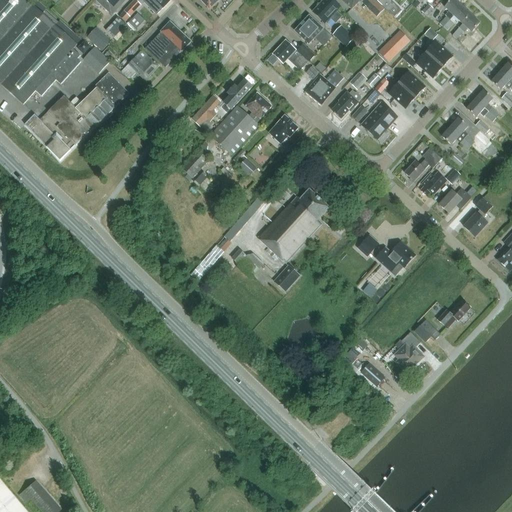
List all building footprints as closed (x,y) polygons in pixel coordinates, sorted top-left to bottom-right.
[(0,0),(0,83),(23,104),(36,90),(42,96),(56,79),(61,84),(81,61),(78,59),(81,56),(73,49),(77,45),(55,25),(58,22),(44,10),(42,13),(27,0),(0,0)] [(125,0),(96,0),(112,15),(125,0)] [(135,0),(124,11),(119,17),(125,22),(141,5),(135,0)] [(141,0),(156,15),(162,9),(171,0),(141,0)] [(200,0),(209,9),(219,0),(200,0)] [(340,8),(331,0),(324,0),(312,12),(324,24),(340,8)] [(340,0),(341,1),(342,0),(351,10),(360,0),(340,0)] [(384,11),(372,0),(363,0),(361,3),(377,18),(384,11)] [(374,0),(393,17),(408,2),(406,0),(374,0)] [(454,17),(454,16),(462,7),(454,0),(452,0),(445,8),(448,12),(444,16),(446,18),(450,21),(454,17)] [(426,17),(433,10),(428,5),(421,12),(426,17)] [(471,15),(462,7),(454,16),(454,17),(450,21),(453,24),(457,20),(463,25),(471,15)] [(471,15),(463,25),(459,29),(463,32),(464,33),(467,29),(472,33),(480,23),(471,15)] [(128,23),(135,30),(141,24),(134,17),(128,23)] [(332,38),(323,29),(311,18),(309,17),(295,32),(309,44),(314,38),(324,47),(332,38)] [(439,25),(443,28),(450,21),(446,18),(439,25)] [(443,28),(447,32),(453,24),(450,21),(443,28)] [(162,33),(146,49),(165,68),(181,51),(182,52),(191,42),(170,23),(161,32),(162,33)] [(102,52),(112,41),(97,27),(87,38),(102,52)] [(333,34),(346,46),(353,39),(340,27),(333,34)] [(438,35),(431,29),(425,35),(428,37),(429,36),(434,40),(438,35)] [(456,39),(463,32),(459,29),(452,36),(456,39)] [(393,38),(378,53),(388,63),(402,48),(393,38)] [(84,52),(90,46),(85,41),(80,47),(84,52)] [(286,41),(273,55),(283,64),(287,60),(299,72),(305,65),(308,62),(297,51),(286,41)] [(426,53),(443,68),(453,57),(442,47),(436,42),(426,53)] [(302,45),(297,51),(308,62),(314,56),(302,45)] [(110,61),(96,47),(84,59),(99,73),(110,61)] [(112,61),(116,57),(109,50),(105,54),(112,61)] [(145,81),(159,67),(142,50),(128,64),(145,81)] [(426,53),(416,64),(433,79),(443,68),(426,53)] [(511,67),(508,64),(500,73),(511,84),(511,67)] [(306,73),(313,80),(319,74),(312,67),(306,73)] [(319,76),(312,85),(306,93),(321,106),(344,79),(335,71),(326,81),(325,80),(319,76)] [(409,72),(399,84),(415,98),(425,87),(409,72)] [(355,88),(364,78),(360,73),(350,83),(355,88)] [(509,90),(509,89),(511,91),(511,84),(500,73),(491,82),(501,91),(505,87),(509,90)] [(40,119),(35,115),(26,125),(54,153),(61,160),(69,153),(116,107),(130,93),(110,74),(96,86),(98,88),(75,108),(64,97),(40,119)] [(367,83),(372,88),(381,79),(375,74),(367,83)] [(238,88),(235,86),(228,94),(230,96),(220,107),(227,114),(251,88),(244,82),(238,88)] [(380,83),(374,89),(379,94),(385,88),(380,83)] [(415,98),(399,84),(389,95),(405,109),(415,98)] [(347,92),(339,102),(340,103),(332,111),(341,119),(348,110),(350,112),(361,99),(361,97),(357,93),(355,93),(353,91),(350,94),(347,92)] [(483,91),(475,101),(484,109),(489,113),(492,109),(488,106),(493,100),(483,91)] [(511,97),(507,93),(502,99),(511,108),(511,97)] [(259,126),(256,124),(272,107),(257,94),(245,107),(252,113),(249,116),(238,107),(211,136),(231,155),(259,126)] [(222,104),(213,96),(191,119),(201,128),(208,121),(210,123),(217,116),(213,113),(222,104)] [(489,113),(484,109),(475,101),(467,110),(476,118),(480,114),(484,118),(485,117),(489,113)] [(371,114),(388,129),(398,117),(381,103),(371,114)] [(357,111),(363,117),(368,112),(361,106),(357,111)] [(492,109),(489,113),(496,120),(499,116),(492,109)] [(489,113),(485,117),(493,124),(496,120),(489,113)] [(388,129),(371,114),(361,125),(378,140),(388,129)] [(288,136),(289,138),(298,129),(285,117),(269,134),(280,144),(288,136)] [(458,119),(450,128),(452,130),(471,147),(475,144),(463,133),(468,128),(458,119)] [(485,134),(489,130),(480,122),(476,126),(485,134)] [(471,147),(452,130),(450,128),(442,137),(452,146),(456,141),(468,151),(471,147)] [(496,136),(490,130),(486,135),(492,141),(496,136)] [(491,141),(480,131),(476,136),(486,146),(491,141)] [(209,161),(200,153),(198,151),(197,153),(182,169),(192,179),(209,161)] [(434,152),(433,153),(426,160),(425,160),(420,166),(416,162),(405,173),(415,182),(425,170),(429,165),(433,169),(442,159),(435,153),(434,152)] [(460,166),(465,162),(455,153),(451,158),(460,166)] [(240,167),(250,177),(256,170),(246,160),(240,167)] [(452,186),(461,176),(455,170),(446,180),(452,186)] [(206,172),(197,182),(201,186),(210,176),(206,172)] [(433,195),(447,181),(441,176),(438,173),(434,177),(432,175),(422,185),(424,187),(421,191),(428,197),(431,193),(433,195)] [(291,205),(290,205),(258,239),(285,264),(321,224),(317,221),(329,208),(309,190),(300,200),(298,198),(291,205)] [(449,214),(456,206),(460,210),(471,199),(461,190),(456,195),(453,192),(440,205),(449,214)] [(481,210),(465,227),(475,237),(488,223),(482,218),(492,207),(483,199),(477,206),(481,210)] [(511,234),(505,243),(509,247),(498,260),(510,271),(511,269),(511,234)] [(369,236),(358,249),(367,257),(379,244),(369,236)] [(230,242),(226,239),(219,247),(224,252),(232,244),(230,242)] [(403,268),(404,269),(416,256),(402,243),(392,254),(386,248),(377,259),(386,268),(395,276),(403,268)] [(245,256),(240,251),(233,259),(238,264),(245,256)] [(202,275),(208,270),(205,266),(199,270),(202,275)] [(284,293),(299,277),(289,266),(273,282),(284,293)] [(369,284),(363,291),(370,298),(376,290),(369,284)] [(459,322),(463,317),(462,316),(470,307),(463,301),(458,307),(457,306),(450,313),(447,310),(438,320),(448,329),(456,320),(459,322)] [(432,327),(425,320),(419,326),(427,333),(432,327)] [(402,343),(405,347),(400,352),(399,353),(398,355),(398,356),(398,358),(401,360),(398,363),(407,373),(409,371),(411,372),(414,368),(414,367),(423,358),(415,350),(421,343),(411,334),(402,343)] [(344,358),(352,366),(357,360),(349,352),(344,358)] [(339,362),(372,392),(376,388),(373,385),(361,374),(352,366),(344,358),(339,362)] [(382,376),(369,364),(361,374),(373,385),(382,376)] [(26,511),(0,480),(0,511),(26,511)] [(31,499),(41,511),(58,511),(61,510),(36,481),(18,497),(25,504),(31,499)] [(372,489),(351,511),(359,511),(377,493),(372,489)]
